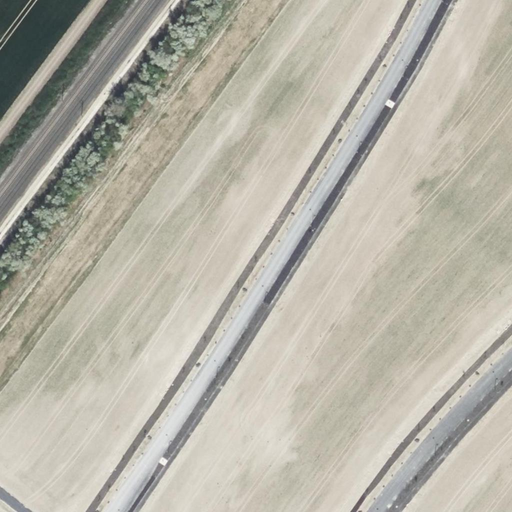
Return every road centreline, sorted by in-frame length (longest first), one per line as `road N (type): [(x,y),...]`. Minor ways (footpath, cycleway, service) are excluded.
road 1 (unclassified): [(432,0),(384,92),(111,511)]
road 2 (unclassified): [(375,511),(511,357)]
road 3 (track): [(0,132),(98,0)]
